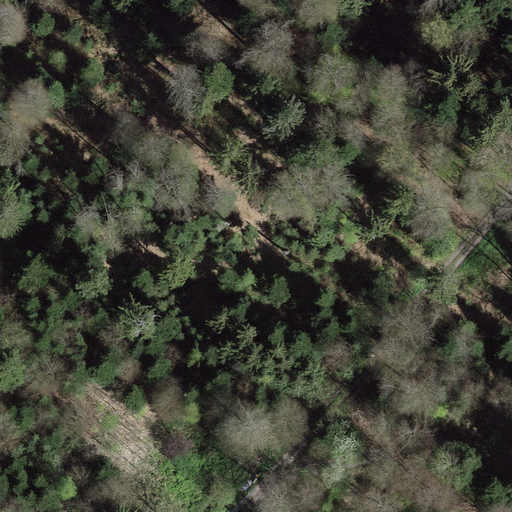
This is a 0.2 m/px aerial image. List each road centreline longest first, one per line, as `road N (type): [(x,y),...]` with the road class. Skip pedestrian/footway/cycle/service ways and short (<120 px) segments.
road 1 (track): [(511,182),(502,204),(268,474)]
road 2 (track): [(238,511),(268,474),(351,461),(511,407)]
